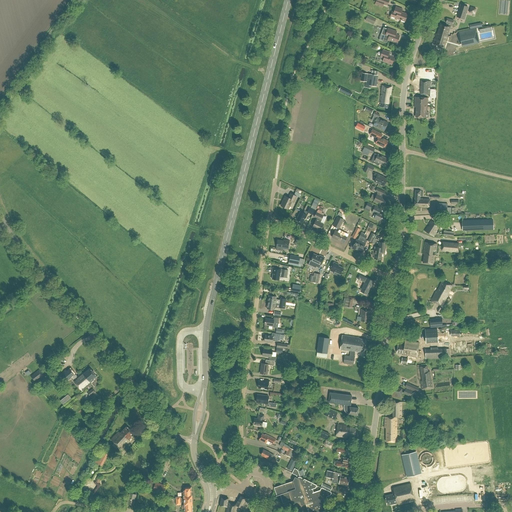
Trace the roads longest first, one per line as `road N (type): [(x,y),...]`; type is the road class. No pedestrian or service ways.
road 1 (secondary): [(202,397),(206,320),(288,0)]
road 2 (unclassified): [(194,440),(176,435),(0,216)]
road 3 (unclassified): [(394,280),(402,81),(430,0)]
road 4 (residential): [(243,490),(242,398),(269,217)]
road 5 (unclassified): [(363,511),(394,280)]
road 6 (residential): [(269,217),(394,280)]
